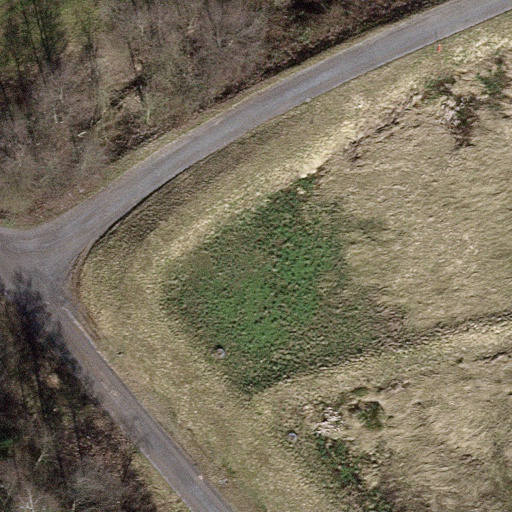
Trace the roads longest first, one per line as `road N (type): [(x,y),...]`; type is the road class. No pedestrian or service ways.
road 1 (track): [(0,260),(207,124),(481,0)]
road 2 (track): [(159,463),(4,263)]
